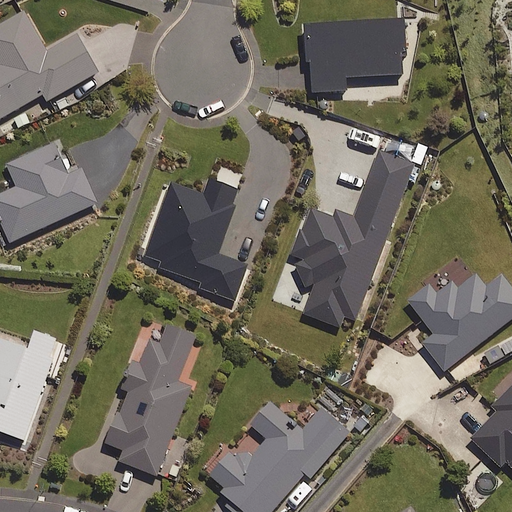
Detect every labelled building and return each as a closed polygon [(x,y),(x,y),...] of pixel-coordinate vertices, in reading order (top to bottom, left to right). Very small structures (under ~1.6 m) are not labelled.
[(0,122),(44,98),(48,104),(100,75),(79,38),(47,56),(25,15),(0,29),(0,122)] [(410,68),(408,30),(402,30),(401,23),(306,29),(308,65),(312,65),(314,96),(350,93),(349,81),(405,78),(404,68),(410,68)] [(419,148),(392,138),(389,149),(415,158),(419,148)] [(70,178),(56,146),(8,167),(18,190),(0,198),(0,219),(11,245),(98,207),(83,172),(70,178)] [(357,324),(409,184),(415,186),(421,170),(380,155),(355,221),(336,214),(334,221),(311,212),(294,258),(303,262),(300,268),(321,276),(305,317),(342,331),(346,320),(357,324)] [(247,268),(218,257),(241,195),(210,184),(205,199),(172,187),(144,262),(204,285),(202,288),(235,301),(247,268)] [(486,290),(477,278),(458,293),(452,285),(436,297),(430,289),(410,305),(435,337),(424,346),(446,374),(511,322),(511,288),(503,277),(486,290)] [(197,340),(168,329),(161,347),(149,342),(107,447),(126,455),(121,466),(158,480),(193,392),(179,386),(197,340)] [(30,354),(0,344),(0,435),(25,444),(54,363),(66,367),(72,349),(36,337),(30,354)] [(511,390),(493,410),(498,415),(473,442),(501,470),(506,465),(511,470),(511,390)] [(303,433),(272,406),(252,428),(269,443),(252,462),(237,449),(211,479),(227,492),(221,499),(232,509),(229,511),(275,511),(306,477),(311,482),(350,437),(321,412),(303,433)]
